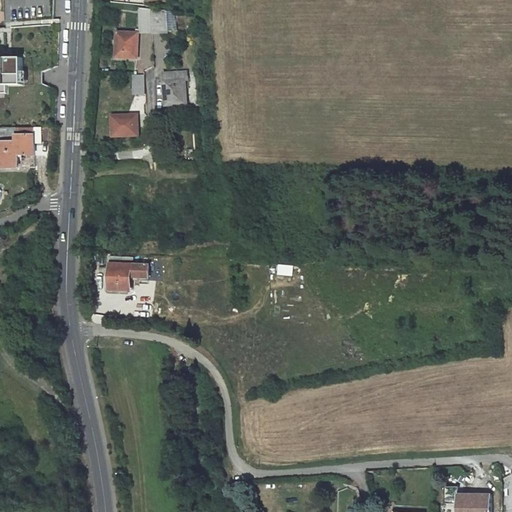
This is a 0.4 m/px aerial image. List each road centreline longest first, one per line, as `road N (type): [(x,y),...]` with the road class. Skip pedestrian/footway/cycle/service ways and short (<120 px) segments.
road 1 (unclassified): [(72,329),(166,339),(203,359),(225,396),(234,456),(244,469),(266,474),(502,457),(511,463)]
road 2 (primary): [(79,0),(68,201)]
road 3 (primary): [(72,329),(104,511)]
road 4 (track): [(213,511),(200,475),(192,378),(166,339)]
road 5 (primary): [(68,201),(72,329)]
